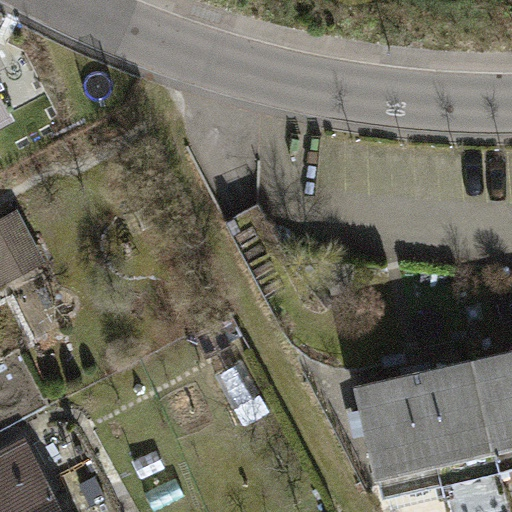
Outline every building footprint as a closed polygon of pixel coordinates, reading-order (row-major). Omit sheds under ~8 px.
[(0,221),(0,262),(11,284),(44,267),(16,213),(0,221)] [(510,471),(511,470),(511,364),(486,371),(510,471)] [(453,484),(510,471),(486,371),(430,384),(453,484)] [(396,498),(453,484),(430,384),(373,397),(396,498)] [(68,511),(36,453),(0,472),(0,511),(68,511)]
